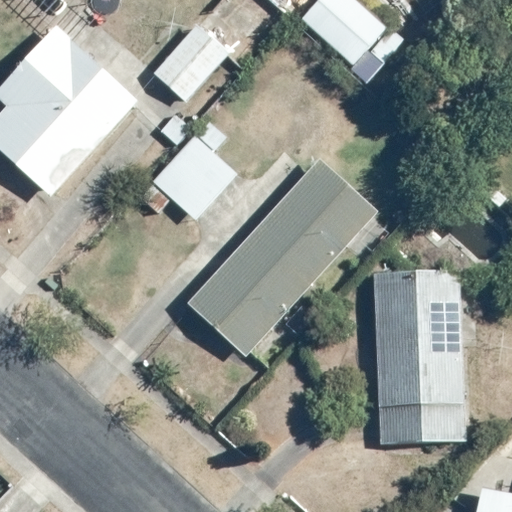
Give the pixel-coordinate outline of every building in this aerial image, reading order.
[(403,48),(352,0),(320,0),(302,20),(370,84),(403,48)] [(0,100),(6,106),(0,112),(0,149),(51,196),(139,100),(57,26),(0,88),(0,100)] [(229,56),(194,26),(153,73),(188,104),(229,56)] [(223,141),(206,126),(154,184),(198,223),(238,178),(211,154),(223,141)] [(319,160),(188,304),(245,356),(376,211),(319,160)] [(462,269),(373,272),(379,444),(468,440),(462,269)] [(511,511),(511,491),(481,486),(475,511),(511,511)]
